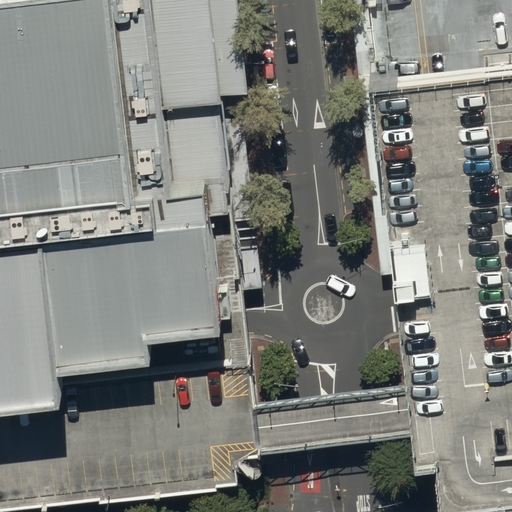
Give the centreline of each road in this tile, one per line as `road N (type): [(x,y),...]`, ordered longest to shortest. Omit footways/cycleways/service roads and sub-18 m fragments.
road 1 (residential): [(321,263),(292,0)]
road 2 (unknown): [(511,268),(489,29)]
